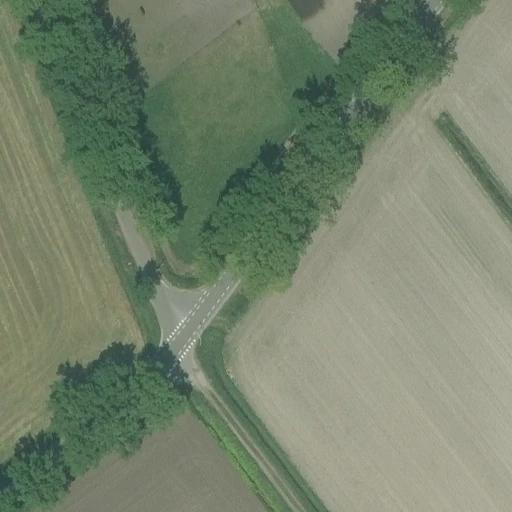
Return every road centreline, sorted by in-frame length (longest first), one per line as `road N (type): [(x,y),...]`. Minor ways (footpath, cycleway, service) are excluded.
road 1 (unclassified): [(175,359),(438,0)]
road 2 (unclassified): [(175,359),(32,0)]
road 3 (unclassified): [(0,502),(128,408),(175,359)]
road 4 (track): [(175,359),(293,511)]
